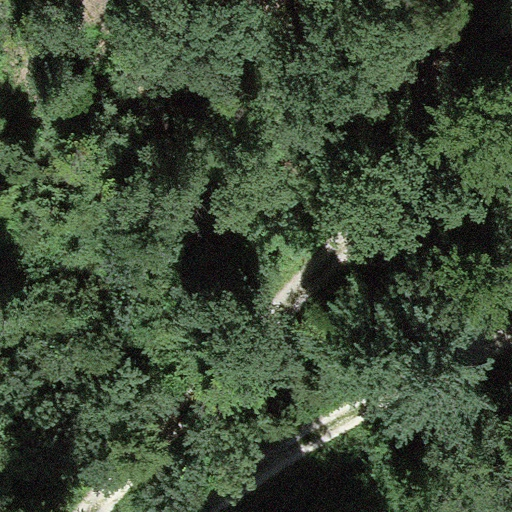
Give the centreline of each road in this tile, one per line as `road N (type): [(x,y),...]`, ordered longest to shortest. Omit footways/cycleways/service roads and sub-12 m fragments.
road 1 (track): [(93,511),(122,467),(469,126),(511,94)]
road 2 (track): [(511,344),(177,511)]
